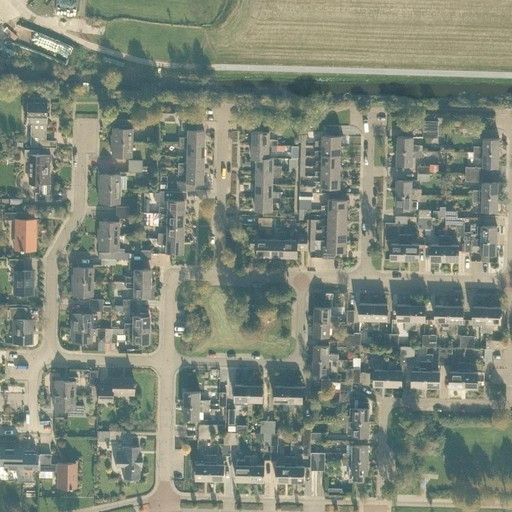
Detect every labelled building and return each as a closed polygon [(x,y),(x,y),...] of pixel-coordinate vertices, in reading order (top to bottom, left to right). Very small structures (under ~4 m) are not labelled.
[(57,55),(66,60),(75,47),(64,41),(60,47),(61,48),(57,55)] [(45,140),(46,140),(46,123),(46,103),(26,102),(26,122),(29,122),(29,124),(31,124),(31,144),(30,144),(30,146),(45,147),(45,140)] [(174,113),(159,113),(158,120),(174,121),(174,113)] [(131,143),(131,129),(132,129),(132,125),(142,126),(143,120),(129,119),(129,128),(112,128),(112,135),(111,135),(110,142),(131,143)] [(423,130),(423,137),(438,138),(438,131),(438,121),(423,121),(423,130)] [(179,137),(178,142),(203,143),(204,130),(196,130),(196,122),(181,122),(181,130),(187,130),(187,137),(179,137)] [(252,131),(252,145),(277,145),(277,138),(269,138),(269,130),(279,131),(279,123),(263,123),(263,131),(252,131)] [(322,146),(341,146),(341,140),(344,139),(342,135),(322,135),(322,140),(315,140),(315,145),(322,145),(322,146)] [(397,136),(397,151),(422,151),(422,145),(413,145),(413,137),(397,136)] [(474,146),(474,152),(499,153),(499,139),(484,138),(483,146),(474,146)] [(112,149),(112,156),(131,156),(131,143),(110,142),(110,149),(112,149)] [(203,156),(203,143),(178,142),(178,148),(186,148),(186,156),(203,156)] [(277,150),(277,145),(252,145),(252,158),(256,158),(268,158),(269,158),(269,150),(277,150)] [(322,156),(341,157),(341,150),(343,149),(342,147),(342,146),(341,146),(322,146),(322,151),(315,151),(315,156),(322,156)] [(50,184),(50,177),(47,176),(47,156),(38,156),(38,150),(24,150),(24,160),(29,160),(29,182),(39,183),(39,193),(35,193),(34,200),(50,200),(51,193),(49,193),(50,184)] [(422,151),(397,151),(397,164),(413,165),(413,157),(422,157),(422,151)] [(483,166),(498,167),(499,153),(474,152),(474,158),(483,158),(483,166)] [(202,169),(203,156),(186,156),(186,163),(178,163),(178,169),(202,169)] [(342,157),(341,157),(322,156),(322,161),(316,161),(316,166),(321,166),(341,167),(341,160),(343,160),(342,157)] [(282,171),(282,166),(273,166),(273,158),(269,158),(268,158),(256,158),(256,171),(282,171)] [(321,176),(340,177),(340,171),(343,170),(342,167),(341,167),(321,166),(321,171),(316,171),(315,176),(321,176)] [(202,182),(202,169),(178,169),(177,174),(185,175),(185,181),(177,181),(176,189),(193,189),(194,182),(202,182)] [(256,171),(256,184),(273,184),(273,176),(281,177),(282,171),(256,171)] [(98,181),(98,188),(119,189),(119,188),(125,188),(125,176),(119,176),(119,175),(100,174),(100,181),(98,181)] [(316,187),(340,187),(340,180),(343,180),(342,177),(340,177),(321,176),(321,182),(316,182),(316,187)] [(396,180),(396,194),(421,195),(421,189),(412,189),(412,181),(396,180)] [(473,196),(498,197),(498,183),(482,183),(482,190),(473,190),(473,196)] [(256,184),(255,197),(281,197),(281,192),(273,191),(273,184),(256,184)] [(119,203),(119,189),(98,188),(98,195),(100,196),(99,202),(119,203)] [(162,200),(167,200),(167,207),(159,207),(158,212),(183,213),(183,200),(176,200),(176,197),(178,197),(178,191),(159,191),(158,197),(162,197),(162,200)] [(299,199),(299,209),(304,209),(304,199),(312,199),(312,193),(300,192),(300,199),(299,199)] [(421,195),(396,194),(395,208),(411,209),(411,200),(421,201),(426,201),(426,195),(421,195)] [(482,210),(497,211),(498,197),(473,196),(472,202),(482,202),(482,210)] [(281,202),(281,197),(255,197),(255,210),(264,210),(263,216),(277,216),(277,210),(272,210),(273,202),(281,202)] [(322,205),(322,210),(349,210),(347,210),(348,204),(351,203),(350,200),(329,199),(329,206),(322,205)] [(350,213),(349,210),(322,210),(328,210),(328,220),(349,221),(349,220),(347,220),(347,214),(350,213)] [(129,218),(129,213),(115,212),(115,221),(118,221),(118,218),(129,218)] [(166,226),(183,227),(183,213),(158,212),(158,218),(166,218),(166,226)] [(16,249),(33,249),(33,219),(26,219),(26,213),(5,213),(4,219),(15,219),(14,238),(16,238),(16,249)] [(328,220),(328,226),(326,226),(322,226),(322,230),(328,230),(328,231),(349,231),(347,231),(347,224),(350,223),(349,221),(328,220)] [(118,236),(118,221),(115,221),(99,221),(99,228),(97,228),(97,235),(118,236)] [(258,249),(257,256),(271,256),(271,240),(272,224),(258,223),(258,229),(266,229),(266,239),(259,239),(259,236),(250,236),(250,249),(258,249)] [(158,233),(158,238),(182,239),(183,227),(166,226),(166,233),(158,233)] [(497,226),(481,226),(477,226),(477,234),(472,234),(472,232),(464,232),(464,237),(464,239),(472,240),(497,240),(497,226)] [(350,234),(349,231),(328,231),(328,236),(324,236),(324,240),(327,240),(348,241),(346,240),(347,234),(350,234)] [(271,240),(271,256),(284,256),(284,240),(284,239),(285,232),(279,232),(279,240),(271,240)] [(284,240),(284,256),(297,257),(297,249),(301,249),(302,250),(307,250),(307,234),(300,234),(296,234),(296,239),(284,239),(284,240)] [(391,244),(391,259),(404,259),(405,234),(399,234),(399,244),(391,244)] [(405,234),(404,259),(419,260),(419,244),(411,244),(411,234),(405,234)] [(129,259),(129,253),(124,252),(124,248),(118,248),(118,236),(97,235),(97,242),(99,242),(99,249),(110,249),(110,252),(110,258),(110,259),(115,259),(118,259),(124,259),(128,259),(129,259)] [(431,244),(430,260),(444,260),(445,235),(439,235),(439,245),(431,244)] [(445,235),(444,260),(458,261),(458,245),(451,245),(451,235),(445,235)] [(182,252),(182,239),(158,238),(157,244),(165,244),(165,252),(182,252)] [(481,254),(496,254),(497,240),(472,240),(464,239),(464,251),(471,252),(471,246),(481,246),(481,254)] [(349,244),(348,241),(327,240),(327,246),(323,246),(322,258),(336,258),(336,251),(346,251),(346,244),(349,244)] [(140,250),(140,259),(142,259),(150,259),(150,250),(140,250)] [(9,259),(9,265),(15,265),(15,270),(14,270),(14,294),(30,294),(30,281),(32,281),(33,271),(23,270),(22,270),(22,265),(23,265),(23,259),(9,259)] [(125,277),(125,282),(150,283),(150,269),(142,269),(142,265),(142,259),(140,259),(129,259),(128,259),(128,265),(128,269),(133,269),(133,277),(125,277)] [(71,274),(71,281),(92,282),(92,267),(73,267),(73,274),(71,274)] [(71,288),(73,288),(72,295),(92,296),(92,282),(71,281),(71,288)] [(149,296),(150,283),(125,282),(125,288),(133,288),(132,295),(141,296),(141,299),(148,299),(148,296),(149,296)] [(367,328),(373,329),(373,304),(359,303),(359,319),(367,319),(367,328)] [(387,304),(373,304),(373,329),(379,329),(379,319),(387,320),(387,304)] [(404,330),(411,330),(411,305),(397,304),(397,320),(405,320),(404,330)] [(425,321),(425,305),(411,305),(411,330),(416,330),(417,321),(425,321)] [(442,331),(449,331),(449,306),(435,305),(435,321),(443,321),(442,331)] [(463,306),(449,306),(449,331),(455,331),(455,322),(463,322),(463,306)] [(10,307),(10,313),(15,313),(15,319),(13,319),(13,342),(30,343),(30,330),(32,331),(32,320),(26,319),(26,307),(22,307),(10,307)] [(330,308),(314,307),(314,321),(339,322),(339,316),(330,316),(330,308)] [(486,332),(487,307),(473,307),(472,325),(481,326),(480,332),(486,332)] [(501,307),(487,307),(486,332),(492,332),(492,323),(500,323),(501,307)] [(124,328),(149,328),(149,315),(147,315),(147,312),(139,312),(139,315),(132,315),(132,323),(124,322),(124,328)] [(72,314),(72,320),(70,320),(70,327),(91,327),(91,321),(96,321),(96,314),(72,314)] [(339,328),(339,322),(314,321),(314,335),(330,335),(330,328),(339,328)] [(72,342),(91,342),(91,335),(96,335),(96,328),(91,328),(91,327),(70,327),(70,335),(72,335),(72,342)] [(124,329),(119,329),(119,333),(124,333),(132,334),(132,342),(148,342),(149,328),(124,328),(124,329)] [(110,329),(110,342),(116,342),(116,338),(116,333),(119,333),(119,329),(116,329),(110,329)] [(486,340),(486,348),(492,348),(503,349),(503,341),(486,340)] [(313,346),(313,359),(338,360),(338,355),(329,354),(329,346),(313,346)] [(338,366),(338,360),(313,359),(313,373),(321,373),(328,374),(329,365),(338,366)] [(374,369),(374,385),(387,385),(388,360),(382,360),(382,369),(374,369)] [(388,360),(387,385),(401,386),(402,370),(394,370),(394,360),(388,360)] [(464,362),(463,387),(477,388),(478,372),(470,371),(470,362),(470,360),(464,360),(464,362)] [(420,386),(425,386),(426,361),(420,361),(420,367),(412,367),(412,387),(420,387),(420,386)] [(426,361),(425,386),(439,387),(440,371),(432,371),(432,361),(426,361)] [(449,387),(463,387),(464,362),(458,362),(458,371),(450,371),(449,387)] [(352,382),(359,382),(366,382),(366,383),(370,383),(370,372),(360,372),(360,368),(353,368),(352,382)] [(52,394),(75,395),(75,382),(77,382),(77,377),(68,377),(68,381),(54,380),(54,387),(52,387),(52,394)] [(133,394),(133,378),(112,378),(112,386),(99,385),(98,401),(112,401),(112,394),(133,394)] [(242,410),(248,410),(248,385),(235,385),(234,400),(242,401),(242,410)] [(263,385),(248,385),(248,410),(254,410),(254,401),(262,401),(263,385)] [(282,411),(288,411),(289,386),(275,386),(275,402),(283,402),(282,411)] [(303,386),(289,386),(288,411),(294,411),(294,402),(302,402),(303,386)] [(352,389),(340,389),(339,399),(339,403),(350,403),(350,415),(344,415),(338,415),(338,421),(369,421),(369,408),(366,402),(357,402),(357,400),(351,399),(352,389)] [(184,391),(184,405),(209,406),(209,405),(209,400),(200,400),(200,392),(184,391)] [(84,405),(74,404),(75,395),(52,394),(52,401),(54,402),(53,409),(67,409),(67,415),(84,415),(84,409),(84,405)] [(220,411),(220,406),(219,406),(219,405),(209,405),(209,406),(184,405),(183,419),(199,419),(200,411),(209,412),(209,411),(220,411)] [(368,435),(369,421),(338,421),(343,421),(343,427),(353,427),(353,435),(368,435)] [(96,440),(109,441),(109,431),(96,430),(96,440)] [(311,432),(311,433),(311,445),(314,445),(314,439),(326,440),(326,433),(311,432)] [(343,459),(368,459),(368,445),(353,445),(347,445),(347,453),(343,453),(343,459)] [(123,467),(123,478),(139,479),(140,467),(141,467),(141,460),(138,459),(139,446),(122,446),(122,455),(115,455),(115,467),(123,467)] [(0,464),(20,465),(20,462),(32,462),(31,472),(39,473),(39,477),(39,454),(32,454),(32,457),(26,457),(26,448),(20,448),(0,447),(0,464)] [(58,487),(75,487),(75,463),(58,462),(58,464),(50,464),(50,454),(39,454),(39,477),(51,477),(51,471),(58,471),(58,487)] [(196,463),(196,479),(210,479),(210,454),(205,454),(204,463),(196,463)] [(210,454),(210,479),(224,480),(225,464),(216,464),(217,454),(210,454)] [(236,464),(236,480),(250,480),(251,455),(244,455),(244,464),(236,464)] [(251,455),(250,480),(264,481),(264,465),(256,464),(257,455),(251,455)] [(277,465),(276,481),(290,481),(291,456),(285,456),(285,465),(277,465)] [(291,456),(290,481),(304,482),(304,466),(296,465),(297,456),(291,456)] [(363,473),(368,473),(368,459),(343,459),(343,465),(349,465),(349,482),(363,482),(363,473)]
